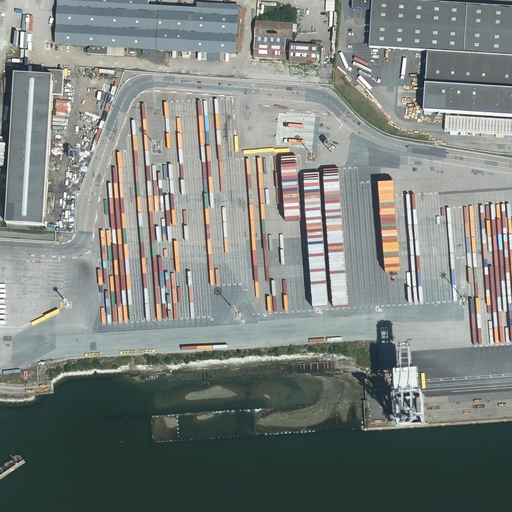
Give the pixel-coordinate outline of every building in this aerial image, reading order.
[(89,46),(106,47),(123,48),(126,48),(126,51),(135,51),(135,49),(207,52),(220,53),(235,54),(237,6),(197,3),(196,8),(148,6),(148,0),(57,0),(55,45),(89,46)] [(366,48),(425,51),(421,112),(511,117),(511,7),(379,0),(349,0),(349,9),(369,10),(366,48)] [(254,37),(285,39),(291,39),(291,32),(295,32),(296,25),(292,24),(281,23),(255,22),(254,37)] [(254,37),(253,59),(284,60),(285,39),(254,37)] [(317,45),(291,43),(290,62),(316,63),(317,45)] [(106,55),(106,47),(89,46),(88,49),(86,48),(86,54),(106,55)] [(123,56),(123,48),(106,47),(106,55),(123,56)] [(220,61),(220,53),(207,52),(207,60),(220,61)] [(14,76),(14,90),(7,224),(44,226),(52,77),(15,75),(14,76)]
